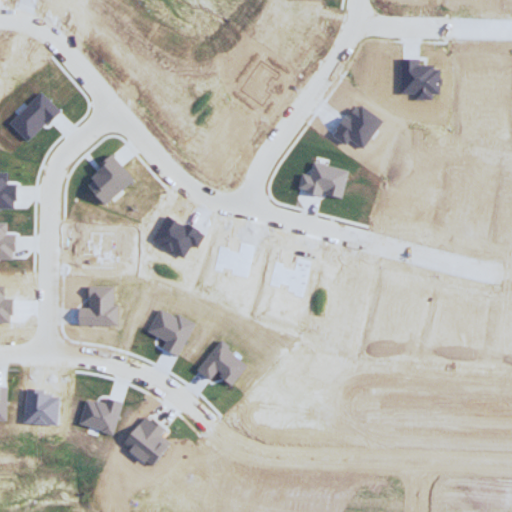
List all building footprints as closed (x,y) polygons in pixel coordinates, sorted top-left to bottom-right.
[(259,62),(256,69),(250,64),(244,73),(250,78),(235,95),(260,115),(271,96),(266,89),(276,76),(259,62)] [(401,64),(400,97),(419,99),(419,105),(432,105),(432,100),(438,100),(441,71),(429,71),(429,65),(401,64)] [(461,77),(460,102),(478,101),(478,106),(485,106),(485,101),(495,101),(496,69),(481,70),(481,77),(461,77)] [(40,97),(10,129),(28,148),(59,119),(40,97)] [(361,111),(331,141),(344,150),(349,144),(361,154),(382,128),(361,111)] [(203,128),(191,146),(197,151),(199,147),(211,155),(206,161),(218,167),(232,149),(221,143),(227,138),(220,133),(217,137),(203,128)] [(110,161),(89,183),(92,186),(86,191),(96,202),(102,211),(132,186),(110,161)] [(313,166),(308,181),(301,178),(296,194),(339,205),(348,177),(313,166)] [(0,177),(0,217),(12,217),(13,206),(15,206),(15,191),(11,191),(12,186),(8,186),(7,178),(0,177)] [(499,216),(499,242),(504,242),(505,237),(511,237),(511,209),(508,210),(508,216),(499,216)] [(164,221),(148,245),(180,265),(189,252),(194,254),(200,243),(190,237),(192,233),(179,226),(176,229),(164,221)] [(0,266),(12,267),(11,258),(15,258),(15,242),(5,242),(5,228),(0,228),(0,266)] [(76,258),(76,275),(112,275),(113,239),(87,238),(87,258),(76,258)] [(250,250),(234,248),(234,255),(214,252),(206,276),(215,278),(216,281),(226,284),(226,280),(245,285),(250,250)] [(292,264),(290,275),(285,274),(286,271),(269,267),(262,291),(286,298),(285,300),(298,304),(307,268),(292,264)] [(382,288),(374,321),(409,330),(416,302),(405,298),(404,290),(390,286),(389,291),(382,288)] [(9,330),(0,330),(0,292),(3,292),(5,305),(13,306),(14,320),(10,321),(9,330)] [(79,331),(118,331),(117,312),(111,311),(110,294),(88,293),(87,314),(79,315),(79,331)] [(176,364),(161,354),(164,348),(144,339),(156,315),(172,323),(175,321),(194,329),(176,364)] [(207,386),(194,376),(218,345),(227,351),(224,356),(246,372),(228,394),(218,387),(221,383),(214,378),(207,386)] [(10,427),(0,426),(0,392),(9,392),(10,427)] [(28,393),(42,394),(41,398),(60,399),(61,430),(26,430),(28,393)] [(123,406),(107,403),(105,408),(87,405),(80,430),(117,440),(123,406)] [(145,422),(172,448),(158,466),(151,475),(125,448),(134,436),(145,422)]
